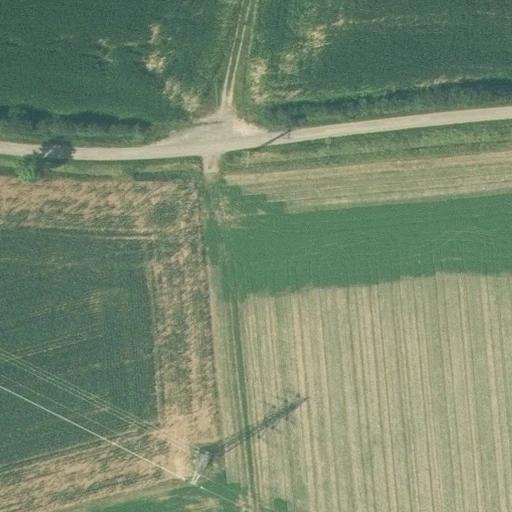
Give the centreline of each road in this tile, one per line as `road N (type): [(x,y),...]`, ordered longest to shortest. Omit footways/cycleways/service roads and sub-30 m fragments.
road 1 (unclassified): [(0,141),(122,150),(511,107)]
road 2 (track): [(251,0),(219,139)]
